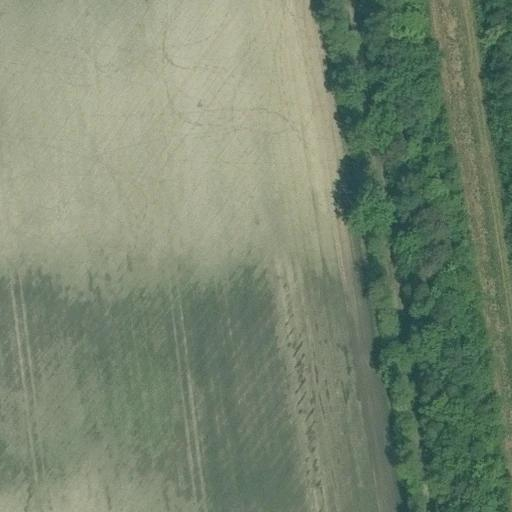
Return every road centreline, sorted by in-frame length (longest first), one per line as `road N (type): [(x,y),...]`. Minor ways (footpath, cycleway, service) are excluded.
road 1 (track): [(345,0),(427,511)]
road 2 (track): [(458,0),(511,325)]
